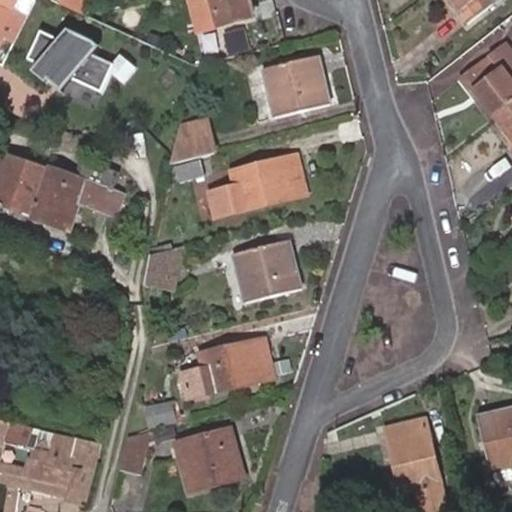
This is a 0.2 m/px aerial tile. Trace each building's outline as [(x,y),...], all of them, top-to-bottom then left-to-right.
[(17,0),(0,0),(0,33),(1,32),(15,40),(26,17),(13,10),(17,0)] [(87,18),(94,4),(84,0),(65,0),(62,7),(87,18)] [(210,31),(202,0),(182,0),(190,36),(210,31)] [(247,23),(241,0),(202,0),(210,31),(247,23)] [(454,0),(456,2),(452,5),(462,17),(483,0),(454,0)] [(62,46),(42,36),(29,64),(57,77),(49,85),(59,93),(69,82),(102,97),(112,80),(121,89),(135,76),(122,63),(115,70),(75,52),(85,39),(71,33),(62,46)] [(498,73),(510,63),(501,51),(489,60),(498,73)] [(511,101),(511,65),(510,63),(498,73),(489,60),(459,84),(469,98),(474,95),(491,118),(511,101)] [(306,61),(253,75),(266,124),(319,110),(306,61)] [(511,101),(491,118),(509,142),(504,145),(511,154),(511,101)] [(169,169),(209,157),(200,124),(178,129),(169,169)] [(120,175),(84,163),(78,181),(4,155),(0,166),(0,211),(71,235),(81,207),(96,212),(103,194),(113,197),(120,175)] [(199,163),(173,171),(178,186),(204,180),(199,163)] [(284,164),(225,180),(228,194),(197,202),(203,224),(293,201),(284,164)] [(281,248),(225,262),(237,307),(293,293),(281,248)] [(164,294),(175,252),(152,259),(144,289),(164,294)] [(182,384),(187,405),(268,384),(259,348),(197,363),(201,379),(182,384)] [(174,401),(146,407),(150,430),(178,423),(174,401)] [(511,416),(468,428),(483,481),(485,480),(489,494),(511,487),(511,416)] [(438,511),(416,425),(382,434),(399,500),(410,497),(413,511),(438,511)] [(53,444),(35,438),(37,431),(13,426),(8,445),(50,457),(53,444)] [(0,471),(68,488),(65,496),(86,502),(100,445),(55,435),(53,444),(50,457),(8,445),(0,471)] [(126,442),(117,474),(137,477),(146,438),(126,442)] [(229,438),(172,452),(184,500),(242,485),(229,438)] [(68,488),(0,471),(0,472),(0,480),(9,485),(5,511),(15,511),(19,488),(65,496),(68,488)] [(243,511),(253,500),(241,492),(225,511),(243,511)]
